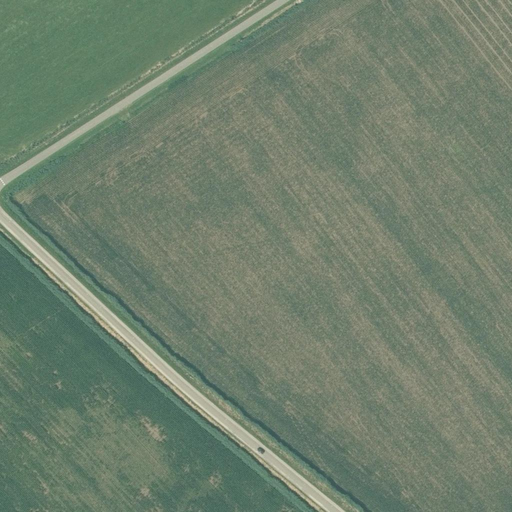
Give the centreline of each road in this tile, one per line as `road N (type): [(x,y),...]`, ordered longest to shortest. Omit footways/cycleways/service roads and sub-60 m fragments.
road 1 (tertiary): [(331,511),(148,359),(0,215)]
road 2 (unclassified): [(0,183),(278,0)]
